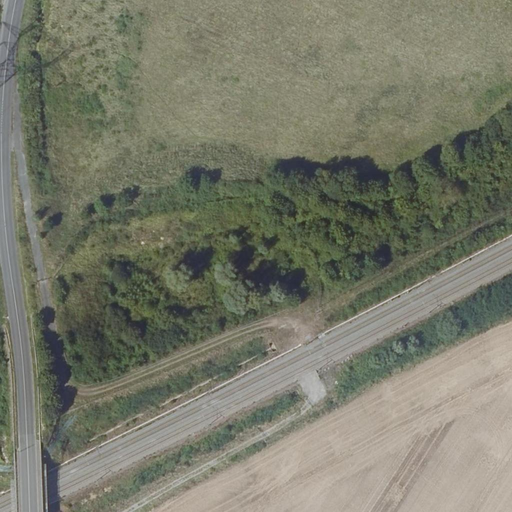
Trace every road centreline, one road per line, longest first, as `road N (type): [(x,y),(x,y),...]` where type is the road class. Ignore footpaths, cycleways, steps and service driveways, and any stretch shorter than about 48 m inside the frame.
road 1 (secondary): [(30,511),(2,178),(16,0)]
road 2 (track): [(297,330),(289,322),(263,323),(110,385),(68,386)]
road 3 (track): [(310,378),(310,397),(293,415),(126,511)]
